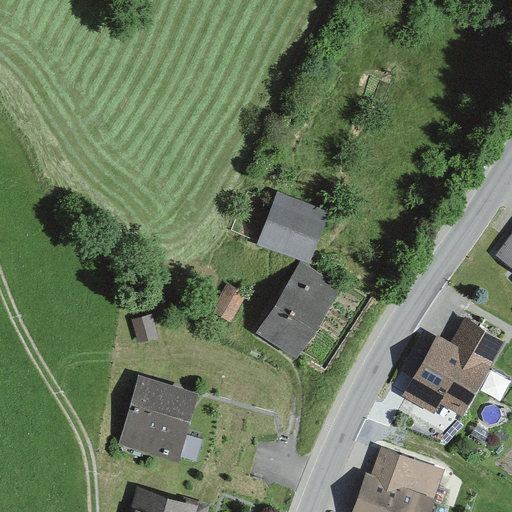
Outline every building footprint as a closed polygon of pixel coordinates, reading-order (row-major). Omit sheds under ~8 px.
[(279,193),(260,244),(311,263),(330,212),(279,193)] [(511,234),(496,256),(511,267),(511,234)] [(302,264),(258,334),(298,359),(342,289),(302,264)] [(229,284),(214,312),(233,322),(248,295),(229,284)] [(153,315),(133,320),(139,343),(159,337),(153,315)] [(452,343),(438,335),(402,397),(434,415),(442,402),(463,414),(505,342),(465,320),(452,343)] [(199,393),(140,375),(119,444),(178,462),(180,457),(186,435),(199,393)] [(203,440),(186,435),(180,457),(197,461),(203,440)] [(370,475),(367,473),(352,511),(432,511),(437,500),(434,499),(445,470),(381,446),(370,475)] [(182,502),(140,488),(131,511),(209,511),(212,505),(184,496),(182,502)]
